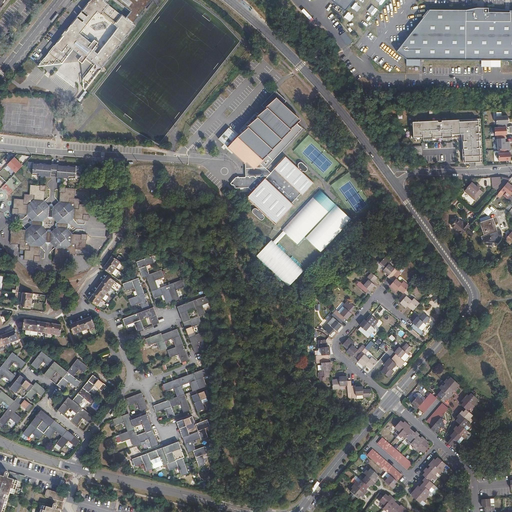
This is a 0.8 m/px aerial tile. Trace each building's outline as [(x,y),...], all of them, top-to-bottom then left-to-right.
[(115,53),(135,27),(135,26),(135,25),(134,24),(151,0),(91,0),(84,9),(67,32),(65,31),(62,35),(63,36),(45,58),(46,59),(43,63),(46,66),(49,62),(53,65),(57,60),(62,63),(62,64),(68,57),(64,54),(67,50),(71,53),(73,50),(82,56),(78,60),(82,64),(86,59),(94,66),(83,80),(89,84),(85,90),(99,72),(115,53)] [(353,0),(330,0),(345,11),(353,0)] [(396,51),(407,59),(481,60),(500,60),(509,60),(511,62),(511,10),(509,11),(488,8),(483,8),(483,10),(429,10),(396,51)] [(345,32),(340,35),(347,45),(352,42),(345,32)] [(11,39),(6,35),(2,40),(7,44),(11,39)] [(508,116),(496,116),(497,124),(499,124),(499,128),(507,127),(507,124),(509,124),(508,116)] [(437,121),(413,122),(414,140),(423,139),(423,141),(433,140),(433,139),(443,138),(443,140),(452,139),(452,138),(462,137),(463,163),(483,162),(481,119),(441,121),(441,122),(437,122),(437,121)] [(66,120),(65,132),(74,133),(75,121),(66,120)] [(497,135),(498,139),(506,138),(505,135),(507,135),(507,127),(499,128),(495,128),(495,135),(497,135)] [(506,138),(498,139),(498,150),(501,150),(510,149),(509,142),(506,142),(506,138)] [(422,146),(412,146),(419,156),(422,156),(422,146)] [(509,149),(501,150),(501,153),(499,153),(499,161),(511,160),(511,153),(509,153),(509,149)] [(15,157),(7,164),(17,174),(25,166),(15,157)] [(245,177),(236,177),(231,183),(235,188),(248,187),(251,190),(254,188),(255,189),(248,198),(247,198),(248,198),(254,204),(254,205),(255,205),(259,209),(258,210),(257,209),(255,209),(253,210),(252,211),(253,213),(260,219),(262,220),(263,219),(264,217),(263,215),(262,214),(263,213),(268,217),(268,218),(269,218),(275,224),(275,225),(276,225),(276,224),(314,184),(302,172),(303,171),(307,171),(307,167),(302,163),(299,163),(299,167),(297,169),(286,158),(286,157),(285,157),(285,158),(272,171),(265,168),(246,168),(246,170),(246,175),(246,177),(245,177)] [(39,175),(40,176),(51,176),(51,174),(52,165),(34,164),(34,162),(28,162),(28,168),(33,168),(33,173),(39,174),(39,175)] [(58,166),(57,174),(57,177),(69,178),(69,176),(75,177),(76,172),(81,172),(81,166),(76,166),(76,167),(65,166),(58,166)] [(501,182),(500,177),(491,178),(492,186),(496,189),(501,182)] [(473,181),(465,189),(476,199),(483,190),(480,187),(481,187),(478,184),(477,185),(473,181)] [(511,192),(511,185),(508,182),(496,196),(497,198),(498,196),(500,197),(506,190),(510,194),(511,192)] [(11,228),(11,229),(10,233),(11,234),(10,244),(20,245),(19,250),(25,250),(24,260),(34,261),(34,262),(39,262),(40,261),(40,257),(39,256),(40,247),(46,242),(48,245),(50,243),(55,248),(55,257),(54,258),(53,262),(53,263),(54,263),(59,264),(59,263),(69,264),(70,254),(75,254),(76,249),(85,250),(86,240),(87,240),(87,235),(87,234),(82,234),(81,235),(72,234),(68,228),(70,226),(68,223),(74,218),(83,220),(88,221),(89,220),(89,216),(89,215),(88,213),(89,205),(80,204),(80,199),(75,198),(76,189),(66,188),(66,187),(61,186),(60,187),(59,192),(60,193),(60,202),(54,206),(52,204),(51,204),(49,206),(44,201),(45,191),(46,191),(46,186),(46,185),(41,185),(40,186),(31,185),(29,195),(24,194),(24,199),(14,198),(13,208),(12,209),(12,214),(17,215),(18,214),(27,215),(32,221),(29,223),(31,225),(26,230),(17,229),(16,228),(12,228),(11,228)] [(282,229),(283,231),(286,234),(298,245),(305,237),(318,223),(336,204),(320,189),(302,207),(282,229)] [(466,192),(464,193),(465,194),(463,196),(472,204),(475,201),(466,192)] [(467,206),(456,196),(450,203),(454,207),(457,204),(464,210),(467,206)] [(340,208),(336,204),(318,223),(305,237),(322,253),(352,220),(340,208)] [(482,212),(488,216),(491,211),(486,207),(482,212)] [(463,234),(471,225),(470,225),(466,221),(465,223),(459,218),(453,225),(463,234)] [(493,219),(481,223),(482,226),(480,227),(481,231),(483,230),(484,234),(483,234),(484,240),(486,240),(487,243),(482,244),(484,250),(499,246),(500,244),(501,242),(501,239),(501,237),(501,235),(501,232),(501,230),(496,231),(493,219)] [(283,231),(274,242),(276,244),(286,234),(283,231)] [(276,244),(274,242),(272,240),(256,256),(288,287),(304,270),(295,262),(276,244)] [(112,256),(108,262),(116,268),(121,262),(112,256)] [(142,278),(146,276),(149,275),(146,266),(154,263),(153,260),(152,258),(152,256),(136,262),(142,278)] [(385,257),(380,262),(379,264),(384,268),(383,270),(389,275),(387,277),(390,279),(398,270),(395,267),(394,269),(389,264),(391,261),(385,257)] [(379,264),(380,262),(378,261),(375,264),(381,270),(382,268),(383,270),(384,268),(379,264)] [(116,268),(108,262),(103,268),(111,274),(112,273),(116,269),(116,268)] [(149,275),(146,276),(152,292),(159,289),(155,280),(164,277),(163,274),(162,271),(161,270),(149,275)] [(402,272),(398,270),(390,279),(393,282),(390,286),(396,291),(397,289),(403,294),(407,289),(410,286),(404,281),(402,283),(396,278),(402,272)] [(357,280),(354,282),(365,292),(368,290),(370,291),(375,286),(373,283),(378,278),(372,272),(367,278),(368,279),(363,285),(359,281),(358,282),(357,280)] [(109,277),(105,283),(111,288),(116,282),(109,277)] [(135,287),(138,296),(144,294),(139,278),(123,284),(125,291),(135,287)] [(167,286),(173,301),(179,299),(176,290),(185,286),(183,280),(167,286)] [(105,283),(100,289),(106,294),(111,288),(105,283)] [(159,289),(152,292),(154,298),(164,295),(167,303),(173,301),(167,286),(159,289)] [(100,289),(96,295),(102,300),(106,294),(100,289)] [(410,292),(407,289),(403,294),(399,299),(401,301),(400,303),(406,308),(408,306),(413,311),(420,303),(414,298),(412,300),(406,296),(410,292)] [(23,292),(22,300),(32,301),(32,300),(33,293),(23,292)] [(144,294),(138,296),(129,299),(131,306),(141,303),(144,311),(138,313),(144,329),(152,326),(146,310),(150,309),(147,299),(144,294)] [(96,295),(91,301),(97,306),(102,300),(96,295)] [(208,295),(193,301),(199,316),(203,314),(206,313),(204,308),(202,305),(208,303),(211,302),(208,295)] [(32,301),(22,300),(20,307),(30,309),(32,301)] [(193,301),(184,304),(190,319),(199,316),(193,301)] [(336,310),(333,313),(343,321),(345,318),(347,320),(352,314),(350,312),(355,307),(348,301),(342,306),(344,308),(340,314),(336,310)] [(190,319),(184,304),(177,307),(183,322),(190,319)] [(154,307),(150,309),(146,310),(152,326),(160,323),(154,307)] [(144,329),(138,313),(123,319),(125,326),(128,325),(134,323),(135,325),(137,331),(144,329)] [(343,321),(333,313),(331,316),(335,319),(330,325),(328,323),(323,329),(330,335),(335,330),(337,331),(342,325),(340,324),(343,321)] [(414,324),(411,327),(420,335),(421,334),(423,332),(422,331),(419,328),(424,323),(425,324),(430,319),(424,313),(419,319),(417,317),(412,322),(414,324)] [(190,319),(183,322),(186,328),(189,338),(196,335),(192,326),(201,323),(199,316),(190,319)] [(358,330),(368,338),(370,335),(371,335),(366,331),(371,325),(373,327),(378,322),(371,316),(366,321),(364,319),(359,325),(361,327),(358,330)] [(30,330),(32,320),(24,319),(23,329),(30,330)] [(92,319),(85,322),(88,329),(95,326),(92,319)] [(39,322),(32,320),(30,330),(38,332),(39,322)] [(47,323),(39,322),(38,332),(45,333),(47,323)] [(81,323),(78,324),(80,332),(88,329),(85,322),(81,323)] [(54,324),(47,323),(45,333),(53,334),(54,324)] [(61,325),(54,324),(53,334),(60,335),(61,325)] [(78,324),(71,327),(74,334),(80,332),(78,324)] [(375,329),(373,327),(371,325),(366,331),(371,335),(375,329)] [(177,329),(162,335),(164,342),(173,338),(176,347),(183,345),(177,329)] [(15,330),(8,333),(11,342),(18,340),(15,330)] [(196,335),(189,338),(195,353),(202,351),(199,342),(207,339),(205,332),(196,335)] [(8,333),(1,335),(4,345),(11,342),(8,333)] [(164,342),(162,335),(161,333),(146,339),(148,346),(157,343),(160,351),(167,349),(164,342)] [(353,355),(356,357),(364,348),(362,346),(358,350),(352,345),(354,343),(349,338),(342,345),(348,350),(346,352),(352,357),(353,355)] [(316,355),(316,356),(316,359),(328,359),(328,355),(330,354),(330,347),(326,347),(326,340),(317,340),(318,348),(321,348),(321,355),(316,355)] [(396,354),(393,357),(403,365),(405,362),(401,358),(406,353),(408,355),(413,349),(406,343),(401,349),(399,347),(394,352),(396,354)] [(189,360),(183,345),(176,347),(168,351),(170,357),(179,354),(182,363),(182,362),(186,361),(189,360)] [(364,348),(356,357),(359,360),(358,362),(364,367),(365,365),(371,370),(377,362),(371,357),(369,359),(364,355),(367,351),(366,350),(364,348)] [(43,362),(50,367),(55,362),(42,351),(31,365),(37,369),(43,362)] [(12,352),(2,365),(8,370),(14,362),(21,368),(25,363),(12,352)] [(403,365),(393,357),(391,359),(389,358),(384,364),(386,366),(381,371),(389,378),(394,372),(391,370),(396,364),(400,368),(403,365)] [(78,359),(67,372),(73,376),(79,369),(84,372),(88,367),(78,359)] [(316,359),(316,362),(316,364),(322,363),(322,370),(319,371),(320,378),(325,378),(329,377),(329,370),(332,370),(331,362),(329,362),(328,359),(316,359)] [(55,362),(50,367),(49,369),(62,379),(67,372),(55,362)] [(8,370),(2,365),(0,367),(0,379),(4,375),(11,381),(15,376),(8,370)] [(212,373),(211,371),(209,367),(194,373),(200,388),(206,386),(203,377),(212,373)] [(62,379),(49,369),(44,375),(57,385),(62,379)] [(62,379),(57,385),(63,389),(69,382),(76,387),(80,382),(73,376),(67,372),(62,379)] [(193,391),(200,388),(194,373),(185,376),(178,379),(181,385),(189,382),(193,391)] [(16,381),(28,392),(33,385),(20,375),(16,381)] [(93,375),(83,388),(88,393),(95,385),(102,390),(106,385),(93,375)] [(352,393),(351,386),(351,381),(347,381),(347,376),(339,377),(339,379),(332,380),(333,390),(341,389),(340,386),(347,386),(348,394),(352,393)] [(444,382),(446,383),(454,390),(455,392),(458,388),(456,387),(459,384),(451,377),(448,380),(447,379),(444,382)] [(184,394),(181,385),(178,379),(163,384),(165,391),(174,387),(177,397),(184,394)] [(10,388),(19,395),(23,399),(28,392),(16,381),(10,388)] [(19,395),(14,401),(10,406),(9,408),(15,413),(21,405),(28,411),(32,406),(24,399),(26,396),(31,400),(38,392),(42,395),(46,390),(36,382),(33,385),(28,392),(23,399),(19,395)] [(439,387),(442,390),(449,396),(450,397),(453,394),(451,393),(454,390),(446,383),(443,386),(442,384),(439,387)] [(355,386),(351,386),(352,393),(352,398),(356,398),(356,395),(363,395),(363,398),(371,397),(370,389),(363,390),(363,387),(356,387),(355,386)] [(83,388),(73,400),(79,405),(83,400),(84,398),(88,401),(92,403),(96,399),(88,393),(83,388)] [(208,390),(192,396),(198,411),(204,409),(201,400),(210,397),(208,390)] [(442,390),(439,393),(436,396),(443,402),(446,399),(449,396),(442,390)] [(14,401),(2,391),(0,392),(0,405),(3,401),(10,406),(14,401)] [(142,393),(126,399),(129,406),(138,402),(141,411),(148,408),(142,393)] [(426,399),(417,408),(420,410),(423,413),(437,398),(431,393),(426,399)] [(466,399),(476,407),(478,404),(475,402),(478,399),(471,393),(469,396),(466,399)] [(184,394),(177,397),(169,400),(172,407),(180,404),(183,412),(190,410),(184,394)] [(416,410),(417,408),(426,399),(422,396),(420,398),(418,396),(411,403),(414,405),(413,407),(416,410)] [(69,397),(63,404),(75,415),(81,407),(79,405),(73,400),(69,397)] [(466,409),(468,411),(470,408),(473,410),(476,407),(466,399),(463,402),(461,405),(466,409)] [(175,416),(172,407),(169,400),(153,406),(156,412),(165,409),(168,418),(175,416)] [(427,421),(433,426),(440,418),(448,408),(442,403),(427,421)] [(75,415),(63,404),(58,410),(71,421),(75,415)] [(75,415),(71,421),(76,425),(83,417),(90,423),(94,418),(81,407),(75,415)] [(15,413),(9,408),(0,418),(0,422),(4,426),(9,420),(11,418),(14,420),(18,424),(22,418),(15,413)] [(461,415),(470,423),(473,420),(470,418),(473,415),(468,411),(466,409),(464,412),(461,415)] [(41,410),(37,416),(49,426),(54,420),(41,410)] [(135,429),(131,420),(129,414),(113,419),(116,426),(125,423),(128,431),(135,429)] [(146,414),(139,417),(145,432),(152,430),(146,414)] [(456,421),(460,425),(464,428),(466,425),(468,426),(470,423),(461,415),(459,414),(457,417),(458,418),(456,421)] [(37,416),(31,424),(44,433),(49,426),(37,416)] [(192,416),(184,419),(190,435),(198,431),(195,424),(192,416)] [(139,417),(131,420),(135,429),(137,435),(145,432),(139,417)] [(440,418),(433,426),(431,429),(434,432),(435,430),(438,432),(445,424),(442,422),(443,421),(440,418)] [(190,435),(184,419),(177,422),(180,432),(183,437),(190,435)] [(49,426),(44,433),(49,438),(55,431),(62,436),(67,431),(54,420),(49,426)] [(208,420),(195,424),(198,431),(201,438),(201,440),(208,437),(205,428),(210,426),(208,420)] [(395,432),(398,435),(406,426),(403,423),(400,421),(395,427),(397,430),(395,432)] [(44,433),(31,424),(23,433),(28,438),(32,434),(39,439),(44,433)] [(406,426),(398,435),(401,438),(402,436),(405,439),(406,438),(412,431),(410,428),(411,427),(407,424),(406,426)] [(453,429),(455,430),(461,436),(464,438),(465,439),(467,436),(465,434),(468,432),(464,428),(460,425),(458,427),(456,426),(453,429)] [(137,435),(135,429),(128,431),(119,435),(121,442),(131,438),(134,447),(140,445),(140,442),(137,435)] [(145,432),(137,435),(140,442),(149,439),(152,448),(158,445),(152,430),(145,432)] [(461,436),(455,430),(450,436),(452,438),(447,443),(454,449),(459,444),(457,441),(461,436)] [(67,431),(62,436),(59,441),(57,444),(62,448),(68,441),(75,447),(80,441),(67,431)] [(190,435),(183,437),(188,453),(193,451),(195,450),(192,441),(201,438),(198,431),(190,435)] [(412,431),(406,438),(409,440),(406,443),(410,445),(411,444),(418,436),(415,433),(412,431)] [(418,436),(411,444),(413,446),(412,448),(415,450),(425,439),(422,436),(420,438),(418,436)] [(377,443),(407,470),(412,464),(382,437),(377,443)] [(425,439),(415,450),(418,453),(420,450),(423,453),(429,446),(427,444),(428,442),(425,439)] [(178,442),(163,447),(166,454),(181,449),(178,442)] [(163,447),(148,453),(150,460),(160,457),(163,465),(167,464),(169,463),(166,454),(163,447)] [(195,450),(193,451),(199,467),(206,464),(202,455),(208,453),(206,447),(195,450)] [(181,449),(166,454),(169,463),(183,458),(184,457),(181,449)] [(388,473),(390,475),(397,481),(402,475),(372,449),(367,455),(388,473)] [(150,460),(148,453),(132,459),(135,466),(143,463),(147,471),(154,469),(150,460)] [(433,463),(442,472),(445,469),(443,467),(446,465),(438,457),(435,460),(434,459),(431,462),(433,463)] [(169,463),(167,464),(169,470),(178,467),(182,476),(188,473),(183,458),(169,463)] [(428,469),(435,475),(437,472),(439,475),(442,472),(433,463),(430,466),(428,469)] [(367,470),(364,473),(374,482),(375,483),(378,480),(376,479),(379,476),(371,469),(368,472),(367,470)] [(427,479),(429,481),(432,478),(435,480),(437,477),(435,475),(428,469),(425,472),(422,475),(425,477),(427,479)] [(9,472),(8,478),(18,481),(24,483),(25,476),(9,472)] [(364,479),(362,482),(369,488),(371,485),(374,482),(364,473),(361,476),(364,479)] [(397,481),(390,475),(387,478),(385,476),(382,479),(391,487),(394,484),(397,481)] [(7,478),(3,491),(10,492),(14,494),(18,481),(8,478),(7,478)] [(424,482),(422,484),(429,490),(431,488),(434,490),(436,487),(429,481),(427,479),(424,482)] [(357,482),(354,485),(365,495),(368,491),(366,490),(369,488),(362,482),(361,480),(358,483),(357,482)] [(418,486),(415,489),(426,498),(429,495),(427,494),(430,491),(429,490),(422,484),(419,487),(418,486)] [(365,495),(354,485),(351,488),(353,489),(350,492),(358,499),(361,497),(362,498),(365,495)] [(47,489),(45,497),(64,501),(66,494),(47,489)] [(426,498),(415,489),(412,492),(414,493),(412,496),(420,503),(422,500),(423,502),(426,498)] [(0,511),(3,511),(9,496),(0,493),(0,511)] [(380,506),(381,507),(383,509),(391,500),(388,497),(385,495),(379,502),(382,504),(380,506)] [(391,500),(383,509),(386,511),(387,510),(389,511),(390,511),(397,505),(395,502),(396,501),(393,498),(391,500)] [(485,507),(494,506),(494,499),(481,499),(482,507),(485,507)]
